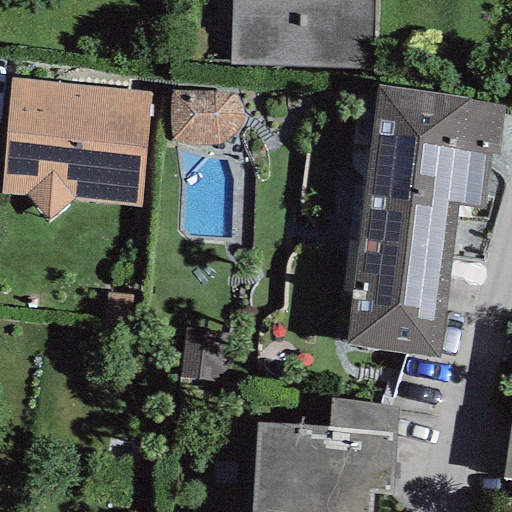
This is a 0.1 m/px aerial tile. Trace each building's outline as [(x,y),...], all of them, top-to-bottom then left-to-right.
[(230,0),(229,65),(371,68),(372,0),(230,0)] [(11,79),(0,194),(25,196),(47,221),(71,200),(142,209),(152,92),(11,79)] [(377,86),(346,345),(439,359),(457,206),(483,210),(490,154),(496,156),(503,106),(377,86)] [(169,127),(171,142),(178,144),(186,145),(196,146),(215,145),(220,144),(226,141),(233,135),(237,131),(240,124),(242,116),(241,110),(238,102),(231,94),(212,91),(171,92),(169,111),(169,127)] [(370,511),(372,494),(391,496),(397,407),(329,399),(326,427),(256,424),(251,511),(370,511)] [(511,426),(510,426),(503,478),(511,479),(511,426)]
